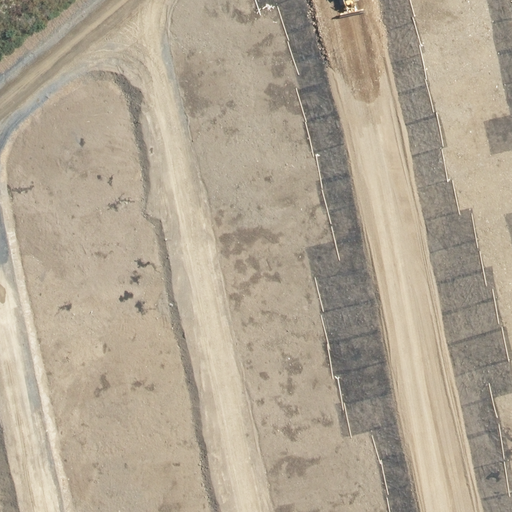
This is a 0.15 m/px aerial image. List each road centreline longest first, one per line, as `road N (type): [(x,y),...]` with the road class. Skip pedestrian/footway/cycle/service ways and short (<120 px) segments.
road 1 (track): [(408,511),(339,0)]
road 2 (track): [(207,511),(131,9)]
road 3 (track): [(0,112),(143,0)]
